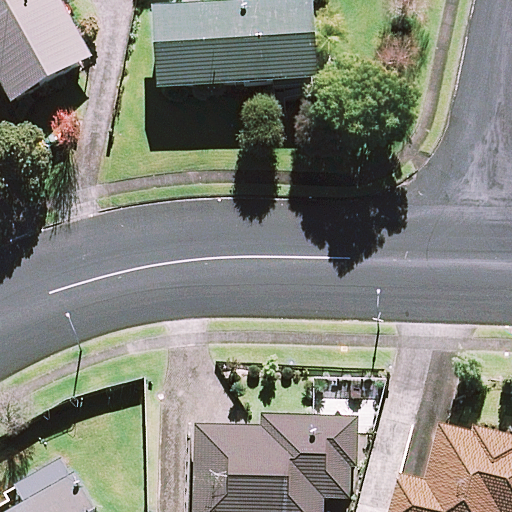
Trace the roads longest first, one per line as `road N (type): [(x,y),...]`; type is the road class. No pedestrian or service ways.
road 1 (residential): [(469,262),(250,256),(137,268),(0,315)]
road 2 (residential): [(511,45),(469,262)]
